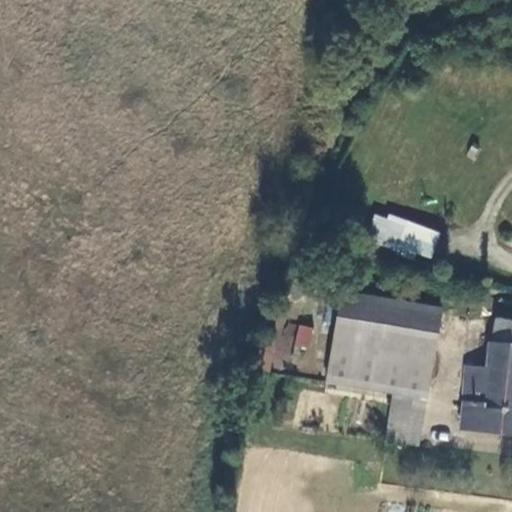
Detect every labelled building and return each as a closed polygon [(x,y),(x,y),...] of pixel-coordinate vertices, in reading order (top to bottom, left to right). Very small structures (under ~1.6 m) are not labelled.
[(429,262),(440,233),(377,210),(366,239),(429,262)] [(342,291),(334,340),(434,360),(441,311),(342,291)] [(511,323),(492,321),(489,344),(484,343),(481,369),(511,372),(511,323)] [(313,329),(299,325),(294,346),(308,349),(313,329)] [(270,372),(276,334),(262,331),(256,370),(270,372)] [(429,400),(434,360),(334,340),(328,381),(396,395),(429,400)] [(511,372),(481,369),(460,368),(457,398),(480,399),(478,429),(511,431),(511,372)] [(426,413),(429,400),(396,395),(393,408),(426,413)] [(455,427),(478,429),(480,399),(457,398),(455,427)] [(426,413),(393,408),(386,443),(419,448),(426,413)]
